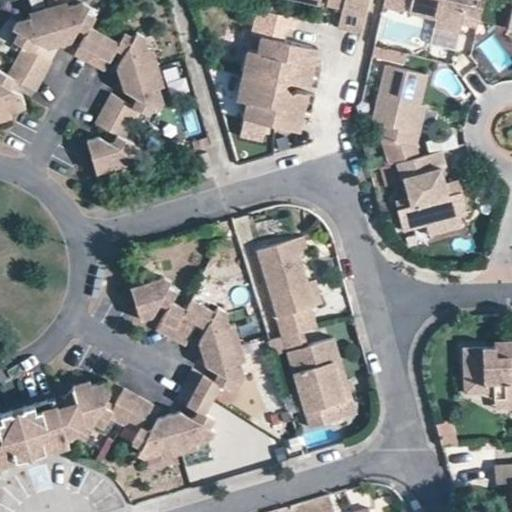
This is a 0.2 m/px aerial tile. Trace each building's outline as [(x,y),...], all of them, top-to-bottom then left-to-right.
[(0,110),(12,108),(18,106),(27,104),(25,96),(15,89),(10,86),(15,78),(20,80),(38,91),(45,77),(54,62),(36,52),(31,49),(36,41),(41,43),(44,45),(49,48),(65,42),(69,41),(74,32),(77,27),(85,31),(82,36),(76,48),(90,56),(104,64),(111,51),(114,46),(125,51),(121,57),(125,76),(130,92),(136,95),(133,103),(127,99),(115,94),(105,110),(98,122),(111,129),(116,131),(112,140),(107,137),(100,134),(94,132),(91,136),(86,132),(96,170),(135,158),(138,155),(131,151),(136,142),(127,136),(136,120),(142,109),(152,114),(157,104),(165,108),(169,100),(163,80),(152,44),(149,33),(138,26),(136,30),(127,25),(122,34),(108,26),(94,19),(99,10),(90,5),(92,2),(89,0),(85,0),(65,6),(28,17),(19,20),(14,28),(18,31),(14,39),(24,45),(18,55),(8,73),(0,68),(0,110)] [(343,4),(339,23),(359,29),(365,0),(327,0),(327,1),(343,4)] [(475,26),(480,0),(409,0),(407,8),(460,20),(460,22),(475,26)] [(64,1),(27,12),(28,17),(65,6),(64,1)] [(295,13),(255,4),(250,31),(264,34),(260,51),(251,49),(240,100),(249,103),(241,135),(259,139),(263,122),(290,128),(295,109),(301,110),(307,111),(311,94),(292,89),(284,94),(275,80),(287,72),(293,80),(313,85),(317,67),(311,65),(306,64),(307,57),(310,44),(281,38),(284,25),(292,26),(295,13)] [(77,27),(74,32),(82,36),(85,31),(77,27)] [(31,49),(36,52),(41,43),(36,41),(31,49)] [(168,79),(158,42),(152,44),(163,80),(168,79)] [(316,46),(310,44),(307,57),(313,58),(316,46)] [(114,46),(111,51),(121,57),(125,51),(114,46)] [(378,122),(375,137),(382,138),(388,162),(394,161),(407,157),(403,143),(406,128),(411,129),(418,102),(425,72),(383,63),(370,120),(378,122)] [(10,86),(15,89),(20,80),(15,78),(10,86)] [(136,95),(130,92),(127,99),(133,103),(136,95)] [(418,102),(411,129),(417,130),(424,103),(418,102)] [(0,117),(13,113),(12,108),(0,110),(0,117)] [(297,129),(301,110),(295,109),(290,128),(297,129)] [(411,129),(406,128),(403,143),(407,157),(417,154),(414,144),(417,130),(411,129)] [(116,131),(111,129),(107,137),(112,140),(116,131)] [(407,157),(394,161),(398,177),(401,176),(402,180),(406,195),(392,199),(400,228),(423,222),(457,213),(464,211),(458,189),(446,192),(443,181),(438,166),(445,164),(440,148),(433,150),(417,154),(407,157)] [(198,156),(203,173),(214,170),(208,153),(198,156)] [(398,177),(394,161),(388,162),(377,165),(383,186),(402,180),(401,176),(398,177)] [(455,178),(443,181),(446,192),(458,189),(455,178)] [(457,213),(423,222),(426,233),(461,224),(457,213)] [(265,246),(291,334),(309,328),(326,323),(320,303),(314,280),(306,252),(314,249),(309,234),(265,246)] [(171,277),(133,288),(144,323),(147,317),(151,318),(154,320),(159,310),(163,305),(172,310),(168,315),(163,326),(176,333),(191,341),(197,330),(200,324),(209,330),(206,335),(204,338),(208,354),(212,367),(216,369),(221,372),(215,382),(210,379),(195,371),(188,384),(181,398),(201,409),(195,420),(190,417),(175,409),(167,413),(159,417),(154,425),(152,430),(143,426),(146,420),(157,400),(139,390),(127,384),(116,405),(114,409),(105,405),(107,400),(113,391),(110,383),(82,391),(92,424),(99,423),(106,425),(110,417),(139,432),(135,442),(143,447),(140,452),(147,457),(158,454),(196,443),(221,434),(222,433),(218,430),(222,421),(215,416),(229,389),(238,394),(243,384),(248,385),(252,377),(247,364),(236,327),(230,305),(224,303),(221,311),(211,305),(204,315),(177,301),(182,291),(173,286),(176,279),(171,277)] [(327,302),(321,279),(314,280),(320,303),(327,302)] [(163,305),(159,310),(168,315),(172,310),(163,305)] [(206,335),(209,330),(200,324),(197,330),(206,335)] [(253,362),(243,325),(236,327),(247,364),(253,362)] [(347,357),(340,335),(313,342),(309,328),(291,334),(275,338),(279,352),(294,348),(317,423),(344,416),(340,400),(351,397),(340,359),(347,357)] [(511,338),(504,339),(505,353),(498,353),(497,343),(463,345),(466,380),(488,379),(504,390),(506,404),(511,403),(511,338)] [(504,339),(497,338),(497,343),(498,353),(505,353),(504,339)] [(351,397),(358,395),(347,357),(340,359),(351,397)] [(221,372),(216,369),(210,379),(215,382),(221,372)] [(494,395),(496,404),(506,404),(504,390),(488,379),(466,380),(466,389),(483,388),(494,395)] [(95,387),(94,381),(80,385),(81,388),(82,391),(95,387)] [(82,391),(71,394),(73,400),(68,404),(62,409),(48,417),(33,424),(21,427),(10,429),(0,429),(0,460),(8,460),(17,459),(31,456),(42,453),(56,447),(71,440),(75,437),(85,431),(92,424),(82,391)] [(71,394),(0,415),(0,429),(10,429),(21,427),(33,424),(48,417),(62,409),(68,404),(73,400),(71,394)] [(114,409),(116,405),(107,400),(105,405),(114,409)] [(201,409),(196,406),(190,417),(195,420),(201,409)] [(152,430),(154,425),(146,420),(143,426),(152,430)] [(455,444),(453,421),(434,422),(441,445),(455,444)] [(161,460),(198,449),(196,443),(158,454),(161,460)] [(511,462),(494,464),(496,482),(511,480),(511,462)]
